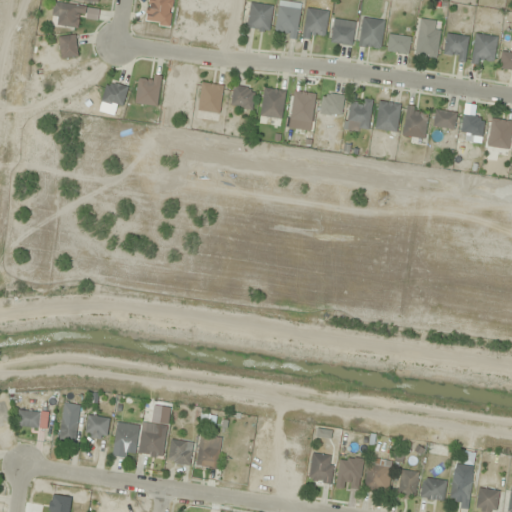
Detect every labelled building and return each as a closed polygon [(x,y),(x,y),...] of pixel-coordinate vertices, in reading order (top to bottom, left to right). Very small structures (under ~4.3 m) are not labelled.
[(147,0),(147,24),(170,25),(171,0),(147,0)] [(301,4),(280,0),(273,34),(295,38),(301,4)] [(77,27),(79,16),(96,19),(98,8),(53,2),(51,24),(77,27)] [(243,27),(268,31),(273,6),(248,2),(243,27)] [(328,35),(324,8),(302,12),(306,39),(328,35)] [(358,46),(381,48),(384,20),(361,17),(358,46)] [(415,56),(437,58),(440,21),(418,19),(415,56)] [(353,44),(354,20),(332,20),(331,44),(353,44)] [(386,52),(408,54),(410,37),(388,34),(386,52)] [(466,35),(445,34),(444,59),(465,60),(466,35)] [(493,65),(496,36),(474,34),(471,62),(493,65)] [(58,36),(60,58),(77,57),(75,35),(58,36)] [(511,69),(511,52),(500,53),(500,69),(511,69)] [(157,106),(160,76),(138,74),(135,104),(157,106)] [(127,87),(106,82),(101,102),(122,107),(127,87)] [(217,120),(222,85),(201,82),(196,117),(217,120)] [(230,107),(252,110),(255,89),(233,86),(230,107)] [(280,126),(285,91),(264,88),(258,123),(280,126)] [(315,94),(292,91),(287,128),(310,131),(315,94)] [(319,113),(342,116),(344,96),(321,93),(319,113)] [(370,130),(370,99),(347,99),(347,130),(370,130)] [(398,131),(398,102),(376,102),(376,131),(398,131)] [(423,107),(402,111),(408,139),(428,135),(423,107)] [(433,128),(454,130),(456,112),(434,110),(433,128)] [(461,141),(482,141),(482,115),(461,115),(461,141)] [(511,120),(489,119),(488,148),(510,148),(511,120)] [(79,405),(63,403),(58,440),(75,442),(79,405)] [(16,428),(39,428),(39,411),(17,411),(16,428)] [(109,418),(88,414),(84,436),(104,441),(109,418)] [(111,456),(122,458),(123,448),(134,450),(138,426),(117,422),(111,456)] [(166,426),(142,423),(138,455),(162,458),(166,426)] [(195,467),(216,471),(222,438),(201,434),(195,467)] [(167,463),(190,465),(192,442),(170,440),(167,463)] [(331,484),(333,456),(310,454),(308,482),(331,484)] [(391,460),(366,458),(363,491),(388,493),(391,460)] [(467,504),(473,472),(454,468),(448,500),(467,504)] [(397,493),(415,496),(418,472),(401,470),(397,493)] [(446,480),(422,477),(420,498),(443,502),(446,480)] [(476,511),(494,511),(498,491),(478,488),(474,511),(476,511)]
